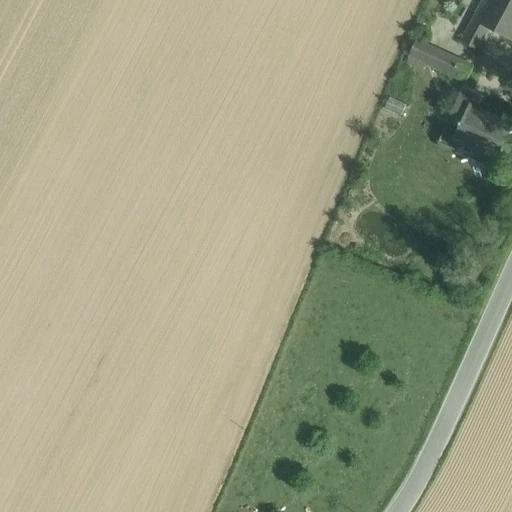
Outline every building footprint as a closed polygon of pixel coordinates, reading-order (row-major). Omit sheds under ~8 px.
[(511,0),(482,0),(472,20),(488,28),(511,40),(511,0)] [(488,28),(472,20),(462,41),(477,50),(488,28)] [(473,67),(416,41),(409,56),(466,82),(473,67)] [(461,93),(448,121),(460,126),(469,106),(473,98),(461,93)] [(511,126),(469,106),(460,126),(454,139),(486,154),(497,159),(511,126)] [(460,126),(448,121),(439,140),(484,160),(486,154),(454,139),(460,126)]
